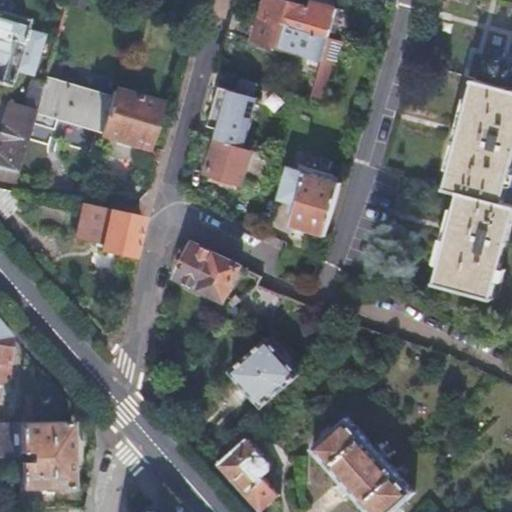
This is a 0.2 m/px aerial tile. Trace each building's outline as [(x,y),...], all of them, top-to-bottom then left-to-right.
[(274,0),(270,0),(264,20),(329,39),(331,40),(340,10),(317,3),(314,12),(274,0)] [(0,87),(10,91),(15,74),(32,79),(44,40),(27,35),(31,24),(0,14),(0,87)] [(329,39),(264,20),(257,42),(325,63),(312,103),(328,108),(348,45),(331,40),(329,39)] [(112,102),(45,81),(43,90),(32,126),(55,134),(57,125),(101,139),(112,102)] [(258,88),(238,81),(234,94),(222,90),(210,128),(220,131),(217,141),(220,141),(240,148),(243,138),(246,139),(258,101),(255,100),(258,88)] [(460,195),(437,286),(492,301),(511,229),(511,208),(503,206),(511,169),(511,91),(475,82),(447,191),(460,195)] [(0,181),(13,185),(15,182),(32,126),(43,90),(32,87),(24,111),(9,106),(0,137),(0,141),(5,143),(1,158),(0,157),(0,181)] [(112,102),(101,139),(145,153),(158,110),(114,96),(112,102)] [(254,152),(220,141),(209,174),(243,185),(254,152)] [(272,158),(259,154),(252,178),(265,182),(272,158)] [(324,238),(341,183),(291,168),(280,201),(298,207),(291,227),(324,238)] [(15,209),(19,193),(0,189),(0,218),(3,222),(15,209)] [(143,221),(80,207),(73,239),(105,246),(103,254),(135,260),(143,221)] [(240,267),(195,246),(180,280),(224,301),(240,267)] [(257,287),(239,304),(253,318),(271,301),(257,287)] [(0,318),(0,376),(6,376),(11,332),(0,318)] [(267,340),(231,372),(263,407),(299,375),(267,340)] [(346,418),(311,449),(366,511),(392,511),(413,493),(346,418)] [(68,419),(19,421),(19,447),(28,448),(30,459),(19,460),(18,489),(69,487),(68,419)] [(0,421),(0,454),(19,453),(19,447),(19,421),(0,421)] [(245,439),(217,464),(259,511),(261,511),(279,495),(260,474),(265,475),(269,472),(268,464),(245,439)]
